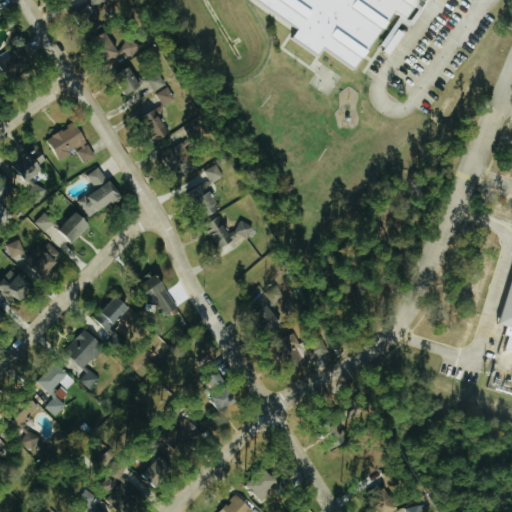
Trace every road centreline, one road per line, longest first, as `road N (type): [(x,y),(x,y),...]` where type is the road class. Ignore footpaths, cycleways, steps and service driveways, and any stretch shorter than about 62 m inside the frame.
road 1 (tertiary): [(167,511),(268,411),(392,331),(429,267),(511,67)]
road 2 (tertiary): [(268,411),(23,0)]
road 3 (residential): [(0,364),(155,210)]
road 4 (residential): [(333,511),(268,411)]
